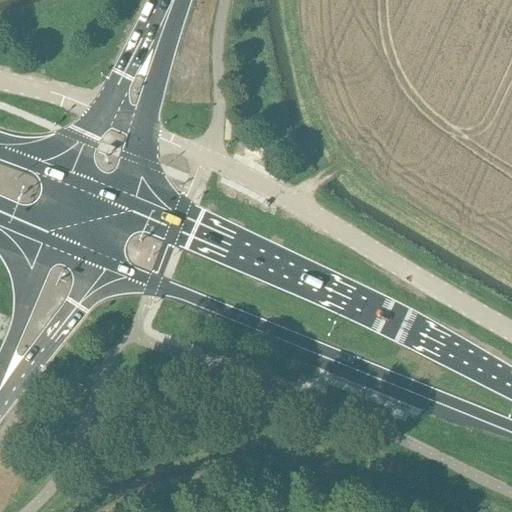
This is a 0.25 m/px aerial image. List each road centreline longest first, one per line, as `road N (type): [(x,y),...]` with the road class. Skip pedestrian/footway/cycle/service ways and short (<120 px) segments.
road 1 (primary): [(96,260),(511,427)]
road 2 (primary): [(511,381),(120,200)]
road 3 (unclassified): [(511,334),(282,199),(144,131)]
road 4 (unclassified): [(0,390),(96,260)]
road 5 (unclassified): [(53,241),(0,383)]
road 6 (tertiary): [(144,131),(175,0)]
road 7 (tertiary): [(171,0),(107,115)]
